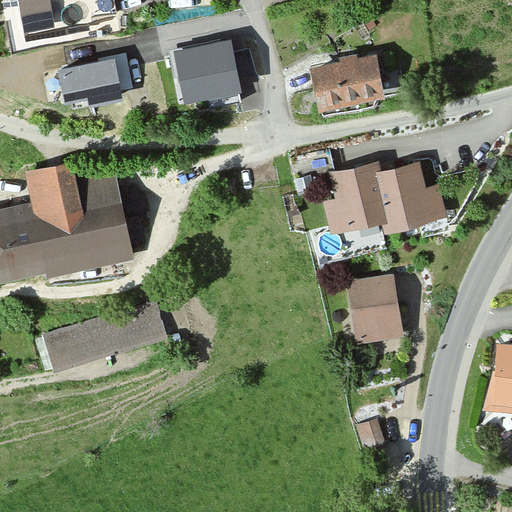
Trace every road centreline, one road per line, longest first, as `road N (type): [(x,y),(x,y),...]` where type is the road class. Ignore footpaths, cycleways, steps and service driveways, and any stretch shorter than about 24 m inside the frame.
road 1 (residential): [(278,134),(72,143),(0,122)]
road 2 (unclassified): [(511,219),(477,278),(449,355),(434,460)]
road 3 (residential): [(511,95),(453,111),(278,134)]
road 4 (residential): [(278,134),(266,34),(249,0)]
